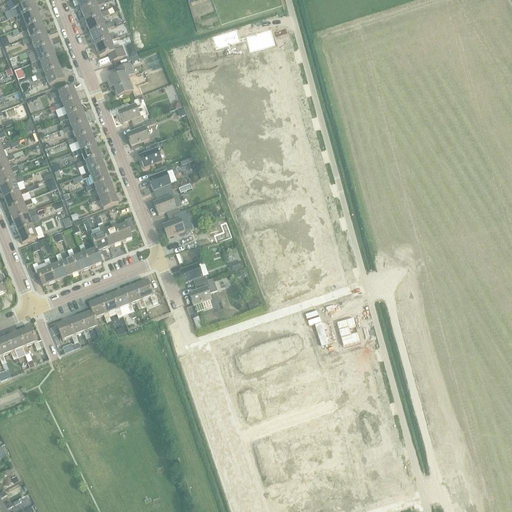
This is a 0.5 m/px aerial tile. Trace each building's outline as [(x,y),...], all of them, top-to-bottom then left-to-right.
[(29,0),(16,0),(7,4),(8,7),(10,11),(13,10),(16,17),(21,15),(21,17),(36,11),(32,0),(29,0),(30,0),(29,0)] [(76,0),(81,11),(96,5),(97,7),(105,4),(103,0),(102,0),(95,3),(94,0),(76,0)] [(96,5),(81,11),(85,23),(101,17),(101,19),(109,16),(108,12),(100,15),(97,7),(96,5)] [(23,19),(25,27),(26,28),(41,22),(36,11),(21,17),(21,15),(16,17),(13,18),(14,22),(15,23),(23,19)] [(85,23),(90,34),(105,28),(106,30),(114,27),(112,23),(104,26),(101,19),(101,17),(85,23)] [(27,31),(30,38),(31,40),(46,34),(41,22),(26,28),(25,27),(17,30),(19,34),(27,31)] [(90,34),(94,46),(110,40),(110,42),(118,39),(117,35),(109,38),(106,30),(105,28),(90,34)] [(246,57),(276,48),(271,32),(241,41),(246,57)] [(32,43),(34,50),(35,51),(50,45),(46,34),(31,40),(30,38),(22,42),(24,46),(32,43)] [(228,36),(205,44),(208,54),(231,47),(228,36)] [(110,40),(94,46),(99,58),(108,54),(111,61),(125,56),(121,46),(113,49),(110,42),(110,40)] [(36,54),(39,62),(40,63),(55,57),(50,45),(35,51),(34,50),(27,53),(28,57),(36,54)] [(126,60),(127,63),(131,62),(133,66),(140,63),(137,56),(126,60)] [(41,66),(43,73),(44,74),(59,69),(55,57),(40,63),(39,62),(31,65),(32,69),(41,66)] [(262,64),(242,70),(245,79),(259,75),(261,86),(284,80),(280,65),(264,70),(262,64)] [(118,76),(108,80),(111,88),(114,87),(118,98),(133,92),(127,78),(134,75),(130,65),(116,70),(118,76)] [(231,65),(214,69),(217,79),(234,75),(231,65)] [(44,74),(43,73),(35,76),(36,77),(32,78),(33,82),(37,80),(45,77),(49,86),(64,81),(59,69),(44,74)] [(20,70),(14,72),(17,81),(24,79),(20,70)] [(176,81),(167,82),(169,98),(177,97),(176,81)] [(59,97),(62,104),(63,105),(77,100),(73,88),(58,94),(57,92),(49,95),(51,100),(59,97)] [(280,98),(261,103),(265,120),(293,113),(289,99),(281,102),(280,98)] [(63,108),(66,115),(67,117),(82,112),(77,100),(63,105),(62,104),(54,107),(55,111),(63,108)] [(130,121),(133,127),(144,123),(142,117),(139,118),(135,106),(118,113),(123,124),(130,121)] [(68,120),(71,127),(72,129),(87,123),(82,112),(67,117),(66,115),(58,119),(60,123),(68,120)] [(144,123),(133,127),(135,132),(127,135),(132,147),(149,141),(146,135),(149,134),(147,129),(155,125),(154,119),(144,123)] [(39,120),(33,122),(36,128),(42,125),(39,120)] [(31,122),(22,125),(25,133),(34,130),(31,122)] [(72,131),(75,139),(76,141),(91,135),(87,123),(72,129),(71,127),(63,130),(64,134),(72,131)] [(252,132),(225,139),(229,149),(255,142),(252,132)] [(288,132),(269,137),(274,154),(301,147),(297,133),(289,135),(288,132)] [(77,143),(80,150),(80,152),(95,146),(91,135),(76,141),(75,139),(67,142),(69,146),(77,143)] [(0,149),(0,162),(6,160),(5,158),(2,151),(9,148),(8,144),(0,147),(1,149),(0,149)] [(139,157),(144,169),(161,162),(157,151),(159,150),(157,144),(145,149),(147,154),(139,157)] [(82,155),(84,162),(85,163),(100,157),(95,146),(80,152),(80,150),(72,153),(67,156),(68,160),(73,158),(82,155)] [(0,162),(0,175),(10,171),(9,169),(7,162),(14,159),(23,156),(22,152),(12,156),(12,155),(5,158),(6,160),(0,162)] [(86,166),(89,174),(90,175),(104,169),(100,157),(85,163),(84,162),(76,165),(78,169),(86,166)] [(0,175),(0,188),(15,182),(14,180),(11,174),(23,169),(22,165),(17,167),(17,166),(16,165),(10,167),(11,168),(9,169),(10,171),(0,175)] [(59,165),(51,168),(54,174),(59,172),(61,171),(59,165)] [(154,172),(157,177),(148,180),(153,192),(170,185),(166,174),(168,173),(166,167),(154,172)] [(90,178),(93,185),(94,187),(109,181),(104,169),(90,175),(89,174),(73,180),(74,184),(90,178)] [(50,172),(44,174),(46,181),(53,178),(50,172)] [(0,188),(0,190),(4,200),(19,194),(18,192),(16,185),(23,182),(22,179),(21,177),(14,180),(15,182),(0,188)] [(98,197),(98,198),(114,193),(109,181),(94,187),(93,185),(85,188),(87,193),(95,190),(98,197)] [(4,200),(17,233),(32,227),(32,225),(29,218),(36,215),(35,211),(27,214),(24,207),(32,204),(36,203),(34,199),(30,200),(23,203),(20,196),(34,191),(33,187),(33,186),(26,189),(18,192),(19,194),(4,200)] [(190,186),(179,190),(180,195),(192,191),(190,186)] [(98,198),(98,197),(90,200),(91,205),(100,201),(103,210),(118,205),(114,193),(98,198)] [(290,221),(315,214),(310,197),(285,204),(290,221)] [(166,213),(168,219),(180,214),(185,212),(183,206),(177,209),(175,210),(170,198),(153,204),(158,216),(166,213)] [(62,202),(54,205),(56,210),(64,207),(62,202)] [(260,203),(241,208),(244,218),(263,213),(260,203)] [(180,214),(168,219),(170,223),(162,227),(167,239),(184,232),(179,221),(182,220),(180,214)] [(109,223),(112,230),(114,230),(120,244),(132,240),(129,234),(135,232),(130,219),(124,221),(125,225),(117,228),(114,221),(109,223)] [(69,221),(61,224),(63,230),(71,227),(69,221)] [(32,227),(17,233),(22,246),(37,239),(33,230),(41,227),(39,222),(32,225),(32,227)] [(91,240),(95,250),(97,254),(108,249),(102,234),(101,235),(94,238),(90,230),(89,225),(84,227),(86,232),(89,240),(91,240)] [(98,227),(101,235),(102,234),(108,249),(120,244),(114,230),(112,230),(105,233),(102,226),(98,227)] [(305,227),(287,232),(291,245),(297,244),(300,254),(327,247),(322,230),(307,234),(305,227)] [(45,240),(39,243),(41,248),(47,246),(45,240)] [(37,243),(31,246),(34,253),(40,250),(37,243)] [(79,248),(82,255),(83,255),(90,270),(101,265),(97,254),(95,250),(86,254),(83,246),(79,248)] [(169,260),(183,256),(181,249),(167,252),(169,260)] [(67,253),(70,260),(72,259),(78,274),(90,270),(83,255),(82,255),(74,258),(71,251),(67,253)] [(56,257),(59,264),(60,264),(66,279),(78,274),(72,259),(70,260),(63,263),(60,255),(56,257)] [(44,262),(47,269),(48,269),(54,284),(66,279),(60,264),(59,264),(51,268),(48,260),(45,262),(44,262)] [(314,284),(308,285),(310,293),(324,290),(322,282),(335,278),(331,263),(310,269),(314,284)] [(48,269),(47,269),(40,272),(37,265),(32,267),(36,275),(37,274),(42,289),(54,284),(48,269)] [(192,281),(195,287),(213,280),(213,279),(206,282),(205,276),(202,278),(197,266),(180,272),(185,284),(192,281)] [(197,292),(189,295),(193,307),(195,307),(197,313),(204,311),(212,308),(210,302),(211,302),(209,295),(217,292),(213,280),(195,287),(197,292)] [(147,282),(135,287),(141,302),(142,301),(150,298),(153,306),(157,304),(154,296),(153,296),(147,282)] [(135,287),(124,292),(129,306),(131,306),(138,303),(141,310),(145,309),(142,301),(141,302),(135,287)] [(124,292),(112,296),(118,311),(119,310),(126,307),(129,315),(134,313),(131,306),(129,306),(124,292)] [(112,296),(100,301),(106,315),(108,315),(115,312),(118,319),(121,327),(124,325),(122,318),(119,310),(118,311),(112,296)] [(256,299),(247,302),(250,311),(259,308),(256,299)] [(88,306),(91,313),(94,320),(103,316),(106,324),(111,322),(108,315),(106,315),(100,301),(88,306)] [(327,310),(307,316),(311,328),(330,322),(327,310)] [(91,313),(80,318),(85,333),(87,332),(95,329),(98,336),(102,335),(99,327),(101,326),(99,320),(95,322),(94,320),(91,313)] [(80,318),(67,323),(73,337),(76,336),(83,333),(86,341),(90,339),(87,332),(85,333),(80,318)] [(197,319),(192,321),(197,333),(202,331),(197,319)] [(350,319),(333,324),(339,348),(356,344),(350,319)] [(285,321),(273,325),(280,346),(292,342),(285,321)] [(73,337),(67,323),(56,327),(59,335),(62,342),(71,338),(74,345),(72,346),(74,350),(79,348),(78,344),(79,344),(76,336),(73,337)] [(273,325),(261,329),(268,351),(280,346),(273,325)] [(56,327),(50,330),(53,337),(59,335),(56,327)] [(31,329),(18,334),(24,348),(27,347),(33,345),(36,352),(41,350),(44,349),(41,342),(38,343),(37,342),(36,343),(31,329)] [(261,329),(249,334),(256,355),(268,351),(261,329)] [(18,334),(7,338),(13,353),(15,352),(22,349),(25,357),(29,355),(26,347),(27,347),(24,348),(18,334)] [(249,334),(237,338),(244,359),(256,355),(249,334)] [(7,338),(0,341),(0,355),(1,357),(3,357),(10,354),(13,361),(14,361),(16,365),(19,363),(15,352),(13,353),(7,338)] [(237,338),(225,342),(233,363),(244,359),(237,338)] [(214,346),(222,367),(233,363),(225,342),(214,346)] [(214,346),(202,351),(210,372),(222,367),(214,346)] [(364,363),(347,367),(353,393),(371,388),(364,363)] [(305,382),(297,384),(304,404),(312,401),(305,382)] [(18,384),(0,391),(0,403),(23,393),(18,384)] [(297,384),(290,387),(297,406),(304,404),(297,384)] [(282,389),(289,409),(297,406),(290,387),(282,389)] [(282,389),(274,392),(281,411),(289,409),(282,389)] [(274,392),(267,395),(274,414),(281,412),(274,392)] [(266,395),(259,397),(266,417),(273,414),(266,395)] [(259,397),(252,400),(258,419),(266,417),(259,397)] [(251,400),(244,402),(251,422),(258,419),(251,400)] [(244,402),(236,405),(243,424),(251,422),(244,402)] [(236,405),(229,407),(236,427),(243,424),(236,405)] [(229,407),(222,410),(229,430),(236,427),(229,407)] [(359,424),(354,407),(338,411),(343,429),(359,424)] [(372,409),(358,413),(362,426),(358,427),(362,443),(386,436),(382,421),(376,422),(372,409)] [(319,436),(308,439),(314,457),(324,454),(319,436)] [(308,439),(298,442),(304,460),(314,457),(308,439)] [(298,442),(288,445),(295,463),(304,460),(298,442)] [(288,445),(278,449),(285,467),(294,463),(288,445)] [(278,449),(268,452),(274,470),(284,467),(278,449)] [(268,452),(258,456),(265,474),(274,470),(268,452)] [(258,456),(248,459),(255,477),(265,474),(258,456)] [(391,456),(368,463),(370,472),(376,470),(380,486),(397,481),(391,456)] [(248,459),(239,463),(245,481),(255,477),(248,459)] [(342,511),(340,502),(332,503),(334,511),(342,511)] [(334,511),(332,503),(324,505),(326,511),(334,511)]
